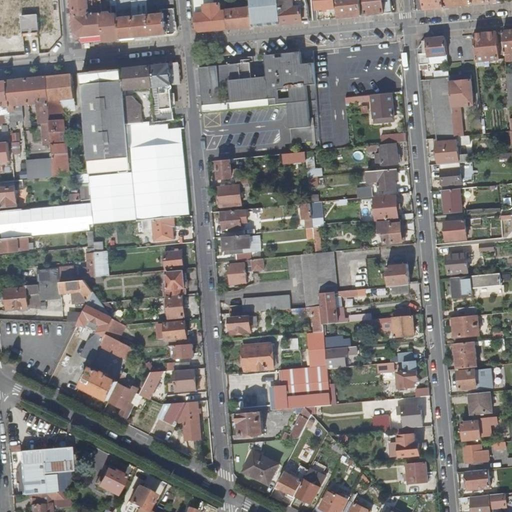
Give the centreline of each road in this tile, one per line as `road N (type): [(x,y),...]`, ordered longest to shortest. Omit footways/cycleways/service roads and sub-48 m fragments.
road 1 (residential): [(403,29),(450,511)]
road 2 (residential): [(225,492),(185,51)]
road 3 (residential): [(225,492),(0,379)]
road 4 (residential): [(185,51),(403,29)]
road 5 (residential): [(62,63),(185,51)]
